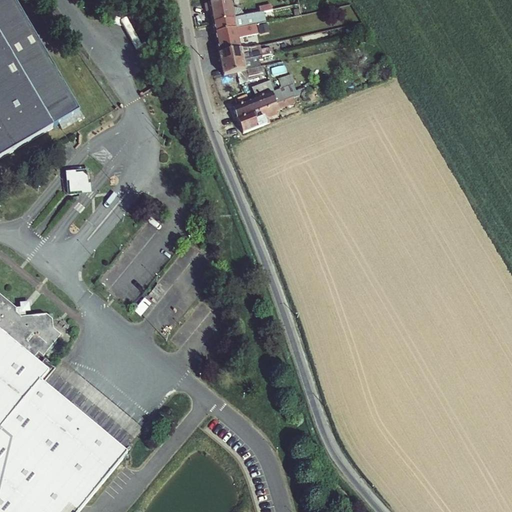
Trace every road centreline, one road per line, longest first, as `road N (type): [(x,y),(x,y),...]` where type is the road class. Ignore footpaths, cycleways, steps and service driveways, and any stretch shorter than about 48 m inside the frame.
road 1 (residential): [(380,511),(325,433),(208,117),(181,0)]
road 2 (unclassified): [(283,511),(263,452),(42,266)]
road 3 (unclassified): [(42,266),(147,147),(125,89)]
road 4 (unknown): [(0,226),(94,146),(125,89)]
